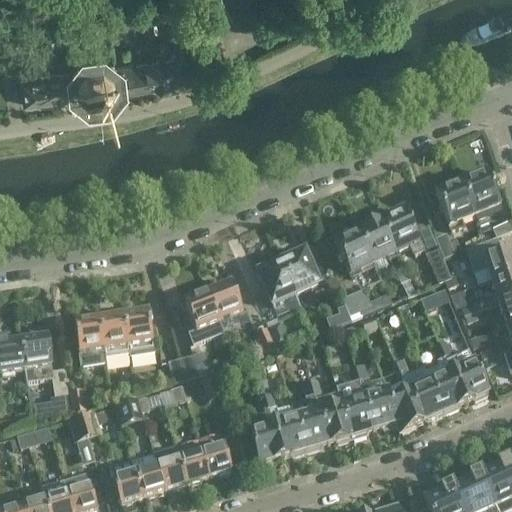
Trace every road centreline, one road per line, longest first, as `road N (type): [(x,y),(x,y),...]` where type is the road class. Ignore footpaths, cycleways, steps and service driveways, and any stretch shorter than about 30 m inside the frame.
road 1 (residential): [(0,273),(140,246),(259,208),(500,98)]
road 2 (residential): [(0,133),(113,120),(195,98),(403,0)]
road 3 (residential): [(511,423),(462,450),(264,511)]
